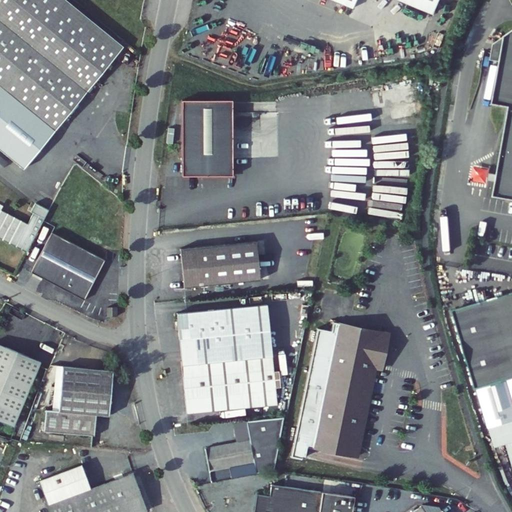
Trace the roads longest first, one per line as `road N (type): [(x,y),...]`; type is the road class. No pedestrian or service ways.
road 1 (unclassified): [(138,338),(140,192),(169,0)]
road 2 (unclassified): [(188,511),(162,451),(138,338)]
road 3 (unclassified): [(138,338),(94,332),(0,283)]
road 4 (unknown): [(30,187),(77,128),(145,153)]
road 5 (unknown): [(161,447),(42,452),(27,470)]
